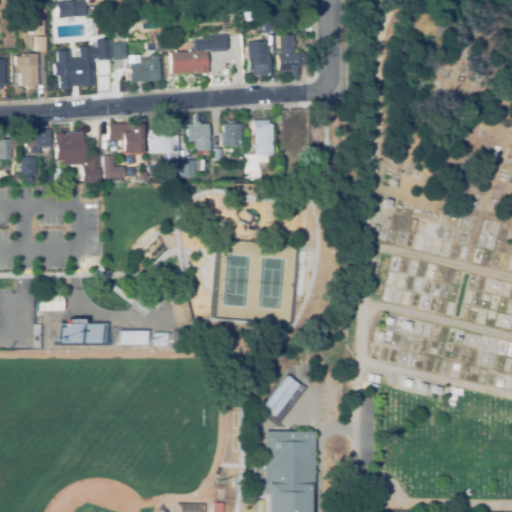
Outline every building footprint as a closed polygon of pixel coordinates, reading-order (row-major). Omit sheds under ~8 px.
[(79,0),(70,0),(51,1),(51,17),(80,16),(79,0)] [(239,8),(250,5),(253,14),(242,17),(239,8)] [(206,34),(222,33),(222,34),(224,34),(225,49),(223,49),(224,50),(206,52),(206,50),(202,50),(204,73),(191,74),(191,73),(168,74),(166,53),(191,51),(190,39),(206,38),(206,34)] [(292,35),(292,53),(303,53),(304,66),(296,66),(296,76),(284,76),(284,71),(276,71),(275,54),(278,54),(277,35),(292,35)] [(32,52),(32,38),(41,38),(41,52),(32,52)] [(105,39),(107,58),(93,59),(91,40),(105,39)] [(168,50),(161,50),(160,40),(168,40),(168,50)] [(160,50),(152,50),(152,41),(160,41),(160,50)] [(109,60),(108,43),(122,42),(123,59),(109,60)] [(250,52),(266,51),(267,71),(257,72),(258,75),(250,75),(250,72),(247,72),(246,56),(250,55),(250,52)] [(34,53),(35,86),(30,86),(31,89),(23,89),(22,86),(16,86),(16,73),(11,73),(10,65),(12,65),(11,56),(21,56),(21,54),(34,53)] [(56,87),(54,61),(65,60),(64,55),(77,54),(77,59),(87,59),(89,85),(78,86),(78,82),(67,82),(67,87),(56,87)] [(157,80),(127,83),(125,56),(135,55),(136,60),(148,59),(148,56),(155,55),(157,80)] [(239,123),(239,146),(222,146),(222,145),(219,145),(219,133),(222,133),(222,124),(228,124),(228,120),(233,120),(233,123),(239,123)] [(271,124),(271,155),(267,155),(267,169),(259,169),(259,180),(243,180),(243,154),(255,154),(255,150),(253,150),(253,134),(251,134),(251,120),(267,120),(267,124),(271,124)] [(207,124),(208,150),(207,150),(207,155),(194,155),(193,150),(190,150),(190,143),(185,143),(185,124),(192,124),(192,122),(198,121),(198,124),(207,124)] [(276,151),(275,123),(302,122),(302,146),(308,146),(308,157),(284,157),(284,151),(276,151)] [(105,123),(142,123),(142,153),(118,153),(118,140),(105,140),(105,123)] [(38,129),(47,129),(48,147),(37,147),(37,152),(26,153),(26,147),(23,147),(23,130),(31,129),(31,127),(38,126),(38,129)] [(175,135),(176,165),(166,166),(166,153),(147,153),(146,130),(152,130),(152,126),(165,126),(165,135),(175,135)] [(64,137),(79,137),(80,160),(54,161),(53,139),(52,140),(52,134),(64,134),(64,137)] [(0,139),(9,139),(9,159),(0,159),(0,139)] [(212,161),(212,148),(220,148),(220,161),(212,161)] [(97,181),(81,181),(81,166),(85,166),(85,152),(97,152),(97,166),(98,166),(97,181)] [(102,178),(100,156),(111,155),(112,167),(122,166),(123,178),(120,178),(113,178),(110,178),(102,178)] [(18,176),(18,157),(34,157),(34,175),(18,176)] [(178,177),(178,160),(193,160),(193,177),(178,177)] [(145,171),(145,180),(137,181),(136,171),(145,171)] [(390,186),(393,174),(399,176),(396,188),(390,186)] [(384,198),(391,200),(389,209),(382,207),(384,198)] [(151,306),(141,295),(151,286),(161,297),(151,306)] [(62,310),(37,311),(37,295),(38,295),(38,288),(57,288),(57,294),(62,294),(62,310)] [(170,301),(185,298),(192,325),(176,329),(170,301)] [(384,324),(385,317),(392,319),(390,325),(384,324)] [(79,323),(79,318),(66,319),(66,323),(56,324),(56,344),(103,343),(102,323),(79,323)] [(401,328),(403,321),(410,323),(408,330),(401,328)] [(194,328),(212,328),(212,338),(194,338),(194,328)] [(374,338),(376,331),(382,332),(381,340),(374,338)] [(296,385),(272,416),(260,406),(284,375),(296,385)] [(403,379),(410,381),(408,387),(402,386),(403,379)] [(419,383),(425,384),(423,391),(417,390),(419,383)] [(433,386),(440,387),(438,395),(432,393),(433,386)] [(448,400),(451,387),(457,389),(454,401),(448,400)] [(247,455),(247,424),(257,425),(257,455),(247,455)] [(261,431),(313,432),(312,493),(307,493),(307,511),(264,511),(264,490),(261,490),(261,431)] [(203,511),(174,511),(175,503),(203,504),(203,511)] [(217,503),(221,503),(221,511),(210,511),(211,503),(217,503)]
